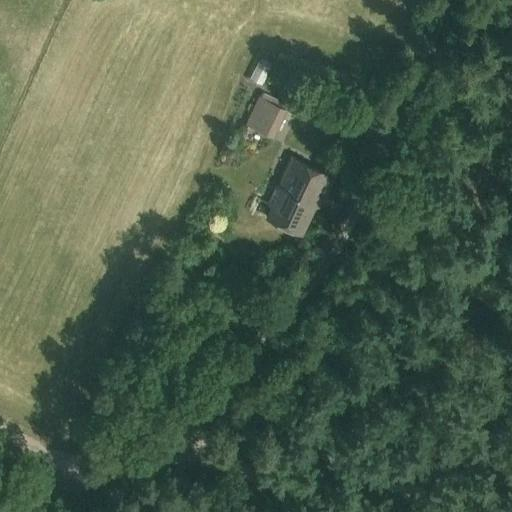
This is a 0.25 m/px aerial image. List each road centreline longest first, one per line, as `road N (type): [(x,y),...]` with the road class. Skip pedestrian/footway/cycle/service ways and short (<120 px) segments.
road 1 (track): [(120,461),(210,386),(340,228),(444,0)]
road 2 (track): [(158,457),(219,461),(360,511)]
road 3 (track): [(0,427),(64,464),(158,457)]
